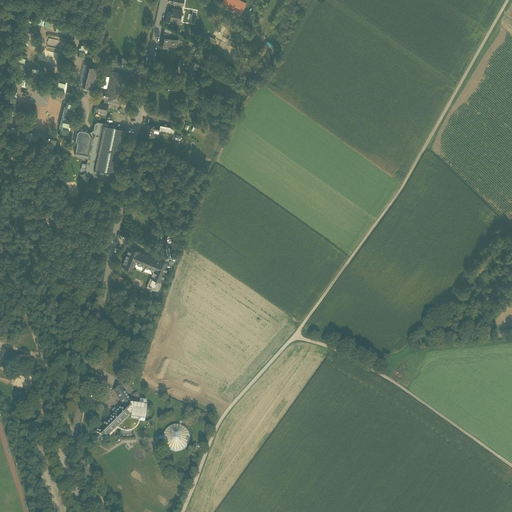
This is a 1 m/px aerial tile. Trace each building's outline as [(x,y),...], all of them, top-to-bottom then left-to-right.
[(241,14),(247,2),(242,0),(222,0),(220,5),(241,14)] [(165,21),(175,23),(175,20),(176,20),(176,19),(180,20),(182,10),(172,8),(171,11),(167,11),(165,21)] [(160,46),(167,48),(168,45),(176,47),(177,40),(177,39),(168,38),(169,33),(163,32),(160,46)] [(183,76),(192,80),(192,79),(196,70),(197,70),(199,65),(199,64),(190,61),(189,62),(181,59),(178,65),(187,69),(184,76),(183,75),(183,76)] [(84,87),(94,89),(99,68),(89,66),(84,87)] [(110,92),(109,100),(119,103),(124,84),(132,86),(134,77),(112,71),(109,84),(112,85),(110,92)] [(59,79),(57,85),(62,87),(64,87),(65,82),(65,80),(59,79)] [(64,91),(63,90),(57,89),(56,96),(62,97),(64,92),(64,91)] [(105,99),(109,100),(110,92),(107,92),(100,90),(99,97),(105,99)] [(67,107),(68,107),(74,109),(74,108),(76,102),(69,100),(68,102),(67,107)] [(104,116),(105,116),(106,113),(108,104),(103,103),(102,103),(101,103),(97,103),(96,110),(98,110),(98,111),(100,112),(100,114),(104,115),(104,116)] [(71,118),(72,111),(67,110),(65,109),(64,116),(71,118)] [(61,126),(63,126),(68,127),(70,120),(63,119),(61,126)] [(96,180),(110,183),(112,182),(113,176),(112,176),(113,174),(115,175),(116,174),(125,130),(115,128),(114,126),(113,127),(108,126),(105,126),(106,124),(97,122),(94,124),(93,129),(94,130),(95,132),(93,133),(90,135),(89,133),(88,132),(87,131),(86,130),(85,131),(84,131),(82,129),(79,128),(75,131),(73,141),(75,141),(77,143),(76,143),(74,154),(75,156),(76,156),(80,157),(82,158),(82,157),(83,157),(88,158),(87,159),(85,173),(85,174),(86,174),(91,176),(92,174),(93,174),(93,178),(94,180),(95,179),(96,180)] [(144,136),(154,138),(155,134),(158,134),(159,131),(160,127),(147,124),(144,136)] [(67,137),(69,130),(63,129),(62,128),(61,133),(60,135),(67,137)] [(150,278),(161,282),(169,263),(164,261),(163,261),(157,258),(156,259),(153,258),(153,257),(145,253),(145,254),(141,253),(141,252),(135,250),(134,249),(129,247),(121,267),(126,269),(128,269),(132,271),(135,264),(153,271),(150,278)] [(157,292),(161,282),(150,278),(146,288),(157,292)] [(69,322),(56,314),(51,323),(64,331),(69,322)] [(115,430),(117,428),(126,419),(129,416),(126,413),(129,411),(133,406),(132,403),(121,386),(120,387),(115,390),(114,391),(117,397),(119,396),(125,405),(123,407),(119,411),(113,417),(111,416),(111,417),(110,417),(109,418),(95,432),(99,436),(106,443),(110,438),(109,436),(115,430)] [(117,397),(122,405),(125,405),(119,396),(117,397)] [(137,403),(136,406),(145,408),(146,402),(142,401),(140,398),(136,401),(137,403)] [(123,407),(125,405),(122,405),(111,416),(113,417),(119,411),(123,407)] [(146,408),(145,408),(136,406),(133,406),(129,411),(131,414),(129,416),(126,419),(139,420),(145,421),(146,410),(146,408)] [(138,424),(139,420),(126,419),(117,428),(121,430),(124,431),(127,431),(131,431),(134,429),(136,427),(138,424)] [(38,421),(33,424),(36,431),(41,429),(38,421)] [(37,434),(36,431),(33,424),(25,427),(28,437),(37,434)] [(180,450),(184,449),(187,446),(189,443),(190,440),(190,436),(189,432),(187,429),(184,427),(181,425),(177,424),(174,425),(170,426),(167,429),(165,432),(164,435),(164,439),(165,442),(167,446),(169,448),(173,450),(176,450),(180,450)]
